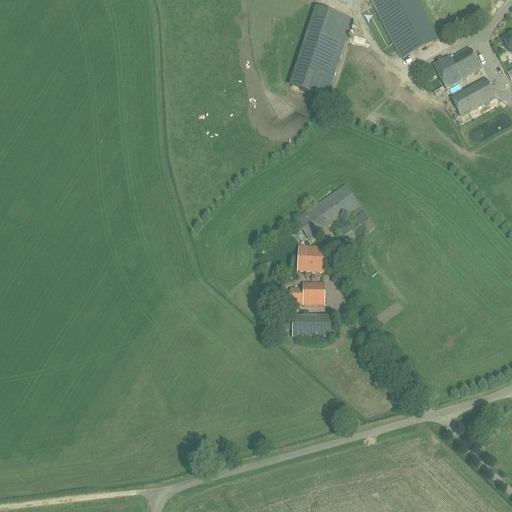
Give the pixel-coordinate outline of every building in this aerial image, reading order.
[(370,0),(377,12),(399,0),(370,0)] [(416,0),(399,0),(377,12),(402,59),(438,40),(416,0)] [(317,7),(290,87),(326,99),(353,20),(317,7)] [(511,34),(510,35),(510,34),(502,38),(510,53),(511,52),(511,34)] [(470,49),(450,59),(461,80),(481,70),(470,49)] [(449,58),(433,66),(446,90),(462,82),(461,80),(450,59),(449,58)] [(486,69),(490,67),(486,59),(482,61),(486,69)] [(486,80),(451,99),(460,117),(496,98),(486,80)] [(511,123),(461,147),(472,171),(511,152),(511,123)] [(324,273),(325,248),(298,247),(297,273),(324,273)] [(324,306),(324,284),(303,284),(303,289),(291,289),(291,304),(303,304),(303,306),(324,306)] [(283,297),(267,285),(259,296),(275,308),(283,297)] [(284,318),(284,330),(292,330),(292,338),(333,339),(333,318),(284,318)] [(486,428),(488,434),(496,431),(493,425),(486,428)]
